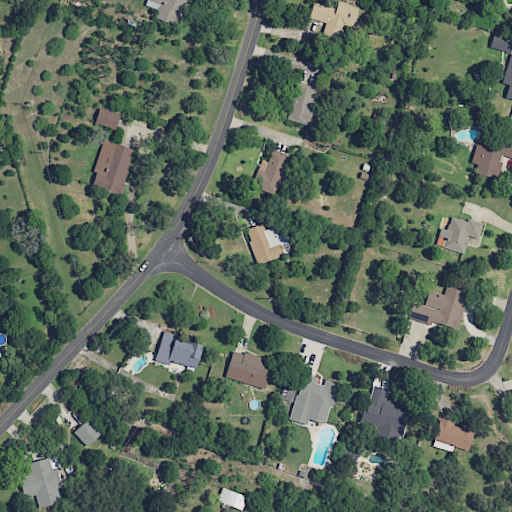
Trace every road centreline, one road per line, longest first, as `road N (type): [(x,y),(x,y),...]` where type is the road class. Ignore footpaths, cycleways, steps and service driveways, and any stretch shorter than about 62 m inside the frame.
road 1 (residential): [(0,427),(138,279),(178,222),(220,134),(262,0)]
road 2 (residential): [(480,377),(452,378),(280,323),(161,248)]
